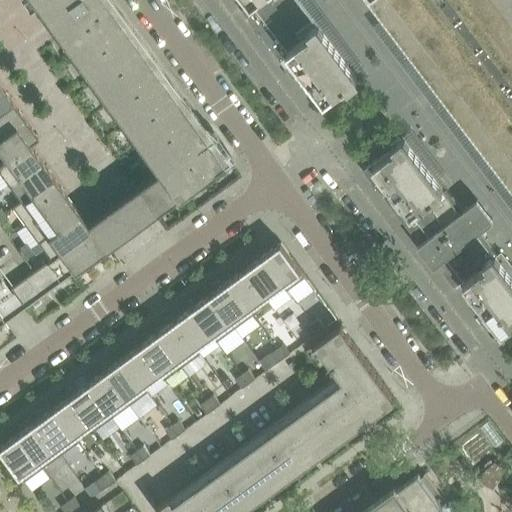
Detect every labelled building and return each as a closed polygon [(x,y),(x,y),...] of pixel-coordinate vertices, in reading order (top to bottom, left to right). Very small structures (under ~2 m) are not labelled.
[(221,160),(122,23),(105,0),(24,0),(29,7),(33,4),(34,4),(155,171),(114,201),(85,221),(89,227),(90,227),(91,227),(105,247),(132,227),(164,203),(163,202),(221,160)] [(336,42),(324,26),(320,27),(300,0),(250,0),(251,1),(241,9),(293,78),(302,71),(308,79),(310,79),(325,99),(342,86),(345,88),(355,80),(354,77),(357,75),(356,74),(359,72),(344,52),(341,54),(334,45),(336,42)] [(429,7),(423,0),(379,0),(378,7),(377,8),(376,8),(374,9),(374,10),(393,34),(429,7)] [(511,88),(506,80),(480,45),(445,0),(437,0),(429,7),(393,34),(447,105),(473,86),(491,109),(511,93),(511,88)] [(488,1),(489,0),(423,0),(429,7),(437,0),(445,0),(480,45),(506,25),(488,1)] [(511,20),(511,0),(489,0),(488,1),(506,25),(511,20)] [(511,75),(511,20),(506,25),(480,45),(506,80),(511,75)] [(0,108),(11,101),(0,85),(0,108)] [(491,109),(473,86),(447,105),(465,129),(491,109)] [(483,153),(509,133),(511,131),(511,93),(491,109),(465,129),(483,153)] [(0,133),(23,117),(11,101),(0,108),(0,133)] [(4,159),(36,135),(23,117),(0,133),(0,153),(3,158),(4,159)] [(511,131),(509,133),(511,136),(511,168),(501,177),(511,190),(511,131)] [(511,168),(511,136),(509,133),(483,153),(501,177),(511,168)] [(0,172),(7,182),(39,158),(28,143),(37,136),(36,135),(4,159),(3,158),(0,159),(0,172)] [(391,188),(424,163),(420,157),(422,155),(409,138),(406,140),(404,138),(402,139),(399,137),(389,146),(390,149),(363,170),(379,191),(388,184),(391,188)] [(20,200),(52,176),(39,158),(7,182),(20,199),(20,200)] [(401,219),(442,187),(441,185),(443,183),(431,167),(428,169),(424,163),(391,188),(395,193),(386,199),(401,219)] [(23,223),(65,193),(52,176),(20,200),(20,199),(11,206),(23,223)] [(477,198),(463,209),(447,188),(444,189),(442,187),(401,219),(420,243),(418,245),(434,266),(436,264),(454,287),(460,282),(495,255),(494,254),(495,251),(479,230),(493,219),(477,198)] [(37,241),(78,211),(65,193),(23,223),(37,241)] [(58,251),(91,227),(90,227),(89,227),(85,221),(78,211),(37,241),(37,242),(46,236),(58,251)] [(0,223),(8,217),(4,212),(0,214),(0,223)] [(72,271),(105,247),(91,227),(58,251),(72,271)] [(20,254),(30,247),(26,241),(16,248),(20,254)] [(306,276),(281,242),(263,255),(287,289),(306,276)] [(24,259),(33,252),(30,247),(20,254),(24,259)] [(0,315),(4,320),(72,271),(58,251),(0,293),(0,315)] [(287,289),(263,255),(245,268),(265,296),(266,296),(275,309),(292,297),(286,290),(287,289)] [(481,308),(511,283),(511,276),(511,275),(511,271),(509,267),(507,267),(503,262),(503,260),(501,256),(496,256),(495,255),(460,282),(481,308)] [(265,296),(245,268),(228,281),(249,308),(265,296)] [(249,308),(228,281),(210,293),(235,327),(253,314),(249,309),(249,308)] [(511,283),(481,308),(483,311),(477,316),(493,337),(511,321),(511,283)] [(235,327),(210,293),(193,306),(213,334),(212,335),(216,340),(235,327)] [(213,334),(193,306),(175,319),(196,346),(212,335),(213,334)] [(325,327),(318,317),(311,322),(318,331),(325,327)] [(196,346),(175,319),(158,331),(182,365),(200,352),(196,347),(196,346)] [(318,331),(311,322),(305,327),(312,336),(318,331)] [(240,511),(395,399),(341,324),(316,343),(342,379),(173,501),(170,496),(156,506),(160,511),(240,511)] [(182,365),(158,331),(140,344),(165,378),(182,365)] [(290,352),(283,343),(276,347),(283,357),(290,352)] [(165,378),(140,344),(123,357),(147,391),(148,390),(152,396),(168,384),(164,379),(165,378)] [(283,357),(276,347),(270,352),(276,362),(283,357)] [(147,391),(123,357),(105,370),(130,403),(147,391)] [(255,377),(248,368),(241,373),(248,382),(255,377)] [(130,403),(105,370),(88,382),(113,416),(130,403)] [(248,382),(241,373),(235,378),(241,387),(248,382)] [(113,416),(88,382),(71,395),(91,423),(90,423),(94,429),(113,416)] [(220,403),(213,394),(207,398),(213,408),(220,403)] [(91,423),(71,395),(53,408),(73,436),(74,435),(90,423),(91,423)] [(213,408),(207,398),(200,403),(207,413),(213,408)] [(73,436),(53,408),(36,420),(60,454),(79,441),(74,435),(73,436)] [(185,428),(178,419),(172,424),(178,433),(185,428)] [(60,454),(36,420),(18,433),(43,467),(60,454)] [(178,433),(172,424),(165,429),(172,438),(178,433)] [(43,467),(18,433),(0,446),(24,480),(43,467)] [(150,454),(143,444),(137,449),(144,459),(150,454)] [(144,459),(137,449),(130,454),(137,463),(144,459)] [(115,479),(109,470),(102,475),(109,484),(115,479)] [(446,511),(441,505),(446,501),(445,500),(428,476),(426,473),(421,477),(418,473),(397,488),(395,485),(358,511),(446,511)] [(109,484),(102,475),(95,480),(102,489),(109,484)] [(80,505),(74,495),(67,500),(74,510),(80,505)] [(70,511),(74,510),(67,500),(60,505),(65,511),(70,511)]
